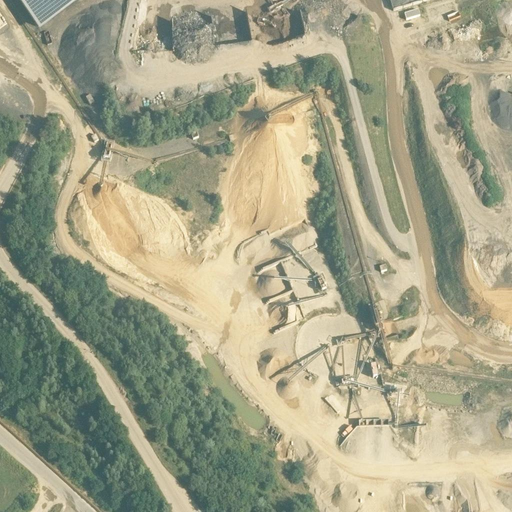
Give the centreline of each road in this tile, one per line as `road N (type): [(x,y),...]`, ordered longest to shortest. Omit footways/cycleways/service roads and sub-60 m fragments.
road 1 (track): [(434,237),(405,232),(356,61),(265,82),(225,72),(146,106),(135,79),(146,0)]
road 2 (unknown): [(0,68),(17,96),(19,119),(0,218),(3,242),(76,346)]
road 3 (track): [(382,0),(434,237)]
